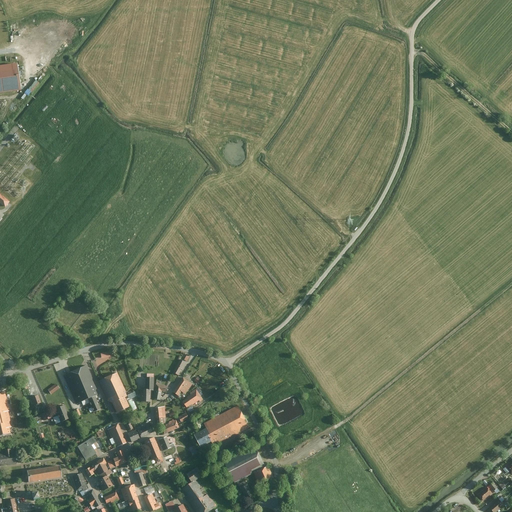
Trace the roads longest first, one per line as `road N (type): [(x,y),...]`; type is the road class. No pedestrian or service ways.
road 1 (unclassified): [(439,0),(409,33),(407,117),(389,185),(331,272),(279,330),(226,363)]
road 2 (track): [(339,424),(511,285)]
road 3 (residential): [(270,499),(274,459),(226,363)]
